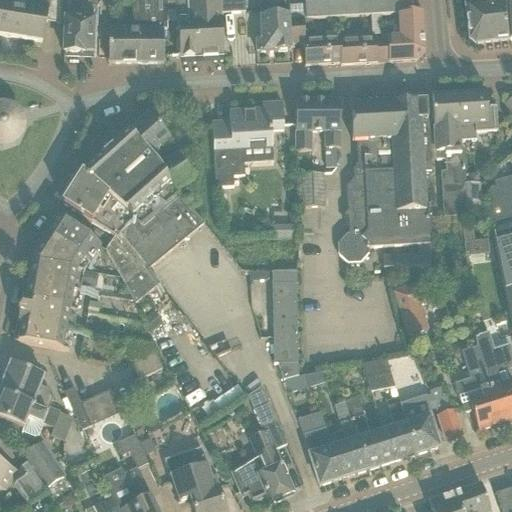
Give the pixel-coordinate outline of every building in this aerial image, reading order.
[(6,0),(1,37),(21,41),(27,0),(6,0)] [(61,22),(60,0),(27,0),(21,41),(41,44),(45,23),(60,26),(60,22),(61,22)] [(98,9),(98,0),(60,0),(61,22),(65,22),(63,54),(66,55),(66,57),(80,58),(80,55),(83,55),(83,54),(92,55),(93,30),(96,30),(97,9),(98,9)] [(165,33),(164,0),(130,0),(131,30),(108,30),(108,66),(163,66),(163,33),(165,33)] [(223,57),(220,16),(219,0),(164,0),(165,33),(167,33),(167,24),(177,25),(179,60),(223,57)] [(219,0),(220,16),(244,15),(243,0),(219,0)] [(412,1),(413,1),(412,0),(303,0),(304,6),(289,7),(289,1),(286,1),(288,22),(305,21),(397,16),(414,16),(414,14),(412,14),(412,1)] [(511,0),(501,0),(501,3),(467,8),(471,41),(477,46),(509,42),(505,10),(508,9),(511,8),(511,0)] [(261,42),(256,43),(257,55),(290,53),(291,53),(290,45),(288,22),(286,1),(259,3),(259,10),(261,42)] [(415,63),(424,52),(422,13),(414,14),(414,16),(397,16),(398,40),(379,41),(379,43),(388,42),(389,64),(415,63)] [(335,41),(306,42),(305,21),(288,22),(290,45),(303,45),(304,67),(340,65),(340,67),(341,67),(339,43),(335,44),(335,41)] [(388,42),(379,43),(379,41),(339,43),(341,67),(389,64),(388,42)] [(495,110),(487,110),(486,95),(455,97),(457,128),(458,151),(460,151),(460,143),(476,142),(476,135),(496,134),(495,110)] [(458,151),(457,128),(455,97),(431,98),(436,163),(444,162),(445,174),(440,174),(441,201),(431,202),(432,220),(442,220),(466,218),(464,176),(463,152),(460,153),(460,151),(458,151)] [(430,173),(427,122),(426,103),(350,107),(352,144),(355,144),(357,171),(352,171),(353,181),(345,189),(346,213),(343,217),(343,227),(348,230),(347,237),(345,237),(337,245),(338,258),(347,265),(359,265),(367,256),(367,250),(416,248),(416,257),(383,258),(383,271),(429,270),(430,220),(432,220),(431,202),(425,202),(424,173),(430,173)] [(339,150),(339,108),(339,104),(295,104),(295,154),(310,154),(311,135),(324,136),(324,150),(335,150),(339,150)] [(211,125),(211,127),(212,145),(214,174),(214,181),(215,181),(215,190),(233,189),(233,180),(244,179),(243,167),(242,154),(272,152),(271,135),(283,134),(282,125),(281,105),(261,106),(261,112),(255,113),(254,113),(244,113),(229,114),(228,114),(229,124),(212,125),(211,125)] [(24,134),(24,131),(24,127),(22,123),(20,119),(17,114),(10,110),(5,108),(0,107),(0,153),(2,154),(11,152),(17,147),(20,143),(22,139),(24,134)] [(139,125),(129,134),(159,169),(160,170),(169,183),(179,176),(214,174),(212,145),(211,127),(211,125),(211,122),(193,123),(192,108),(166,109),(159,116),(153,108),(137,122),(139,125)] [(83,175),(82,176),(135,222),(119,236),(135,257),(147,272),(204,226),(175,192),(159,169),(129,134),(128,133),(120,141),(89,168),(82,175),(83,175)] [(324,150),(324,169),(334,170),(335,150),(324,150)] [(0,163),(0,185),(14,193),(23,177),(0,163)] [(466,218),(480,218),(478,175),(464,176),(466,218)] [(63,206),(62,207),(115,239),(106,253),(116,271),(135,305),(159,287),(147,272),(135,257),(119,236),(135,222),(82,176),(63,206)] [(299,211),(324,210),(323,176),(298,176),(299,211)] [(511,179),(493,185),(495,190),(489,191),(493,205),(485,207),(491,229),(511,223),(511,179)] [(89,264),(100,247),(55,218),(44,236),(31,258),(26,273),(22,295),(14,344),(69,353),(82,274),(89,264)] [(511,223),(491,229),(489,230),(491,239),(493,246),(511,333),(511,335),(511,223)] [(296,241),(296,227),(271,227),(271,241),(296,241)] [(486,242),(463,245),(464,258),(488,255),(486,242)] [(298,377),(295,274),(295,273),(271,274),(273,366),(277,366),(283,382),(298,377)] [(96,288),(98,277),(84,274),(82,286),(96,288)] [(419,307),(432,302),(425,283),(393,295),(409,338),(427,331),(419,307)] [(98,317),(99,305),(89,304),(87,316),(98,317)] [(151,314),(142,320),(149,330),(158,325),(151,314)] [(489,339),(476,343),(477,350),(478,354),(485,377),(501,426),(511,422),(511,383),(509,373),(511,372),(511,354),(511,349),(494,355),(489,339)] [(161,372),(149,346),(124,343),(124,344),(121,344),(120,350),(123,350),(123,351),(137,381),(133,383),(142,402),(157,395),(152,384),(148,386),(145,379),(161,372)] [(480,358),(478,359),(475,350),(461,355),(469,381),(454,386),(463,416),(471,413),(477,433),(501,426),(485,377),(480,358)] [(386,363),(360,367),(369,394),(394,389),(386,363)] [(10,366),(0,391),(0,397),(45,416),(41,426),(52,431),(53,431),(59,416),(60,415),(48,410),(52,401),(49,393),(39,389),(43,378),(28,373),(25,372),(10,366)] [(320,375),(304,377),(309,389),(323,385),(320,375)] [(303,378),(284,383),(288,396),(308,390),(303,378)] [(273,452),(286,447),(261,389),(246,399),(262,435),(247,441),(255,462),(231,477),(241,499),(247,497),(251,504),(265,498),(268,505),(293,495),(281,467),(280,467),(273,452)] [(430,393),(437,415),(448,411),(441,390),(430,393)] [(90,429),(80,405),(73,391),(64,394),(81,433),(90,429)] [(90,429),(124,414),(114,391),(80,405),(90,429)] [(0,397),(0,422),(23,431),(34,436),(38,434),(41,426),(45,416),(0,397)] [(428,420),(432,418),(426,398),(399,406),(416,457),(438,450),(428,420)] [(370,438),(363,418),(357,399),(343,404),(350,422),(367,473),(395,464),(385,433),(370,438)] [(395,464),(416,457),(399,406),(387,410),(394,431),(385,433),(395,464)] [(461,439),(453,413),(451,414),(438,418),(446,443),(461,439)] [(346,446),(331,451),(340,481),(367,473),(350,422),(350,421),(339,425),(346,446)] [(340,481),(331,451),(325,430),(302,437),(318,488),(340,481)] [(134,437),(116,446),(122,458),(130,454),(137,470),(137,471),(148,466),(143,456),(137,442),(134,437)] [(46,492),(65,479),(41,445),(23,457),(28,465),(46,492)] [(200,452),(165,463),(170,479),(179,504),(189,500),(192,511),(224,511),(217,490),(213,491),(205,468),(200,452)] [(17,473),(1,464),(0,463),(0,491),(6,494),(17,473)] [(43,494),(46,492),(28,465),(21,470),(26,478),(15,486),(29,507),(45,496),(43,494)] [(128,483),(108,492),(108,493),(112,500),(117,511),(156,511),(142,483),(143,483),(142,480),(130,486),(128,483)] [(489,511),(480,486),(454,496),(459,511),(489,511)] [(459,511),(454,496),(428,505),(430,511),(459,511)] [(117,511),(112,500),(95,508),(97,511),(117,511)]
